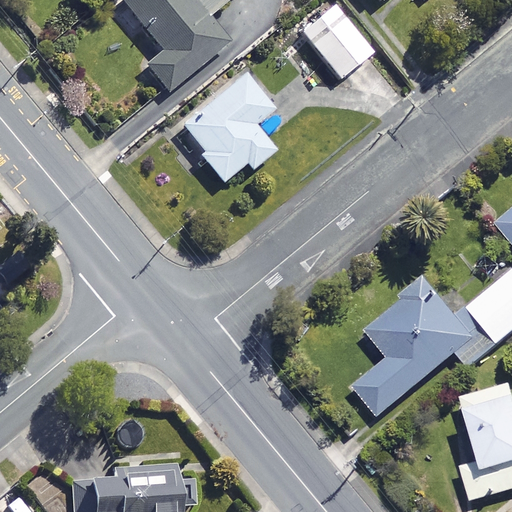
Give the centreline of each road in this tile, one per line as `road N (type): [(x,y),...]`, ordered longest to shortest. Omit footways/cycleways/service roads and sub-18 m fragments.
road 1 (residential): [(511,74),(247,292),(213,310),(168,316)]
road 2 (tertiary): [(0,120),(168,316)]
road 3 (tertiary): [(168,316),(324,511)]
road 4 (residential): [(168,316),(103,328),(0,411)]
